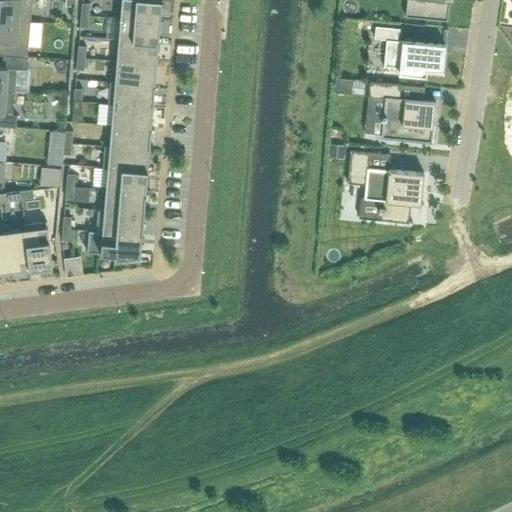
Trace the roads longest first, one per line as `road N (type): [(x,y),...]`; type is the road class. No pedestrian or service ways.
road 1 (residential): [(215,0),(191,282),(0,307)]
road 2 (residential): [(490,0),(461,195)]
road 3 (track): [(23,511),(51,507),(139,424)]
